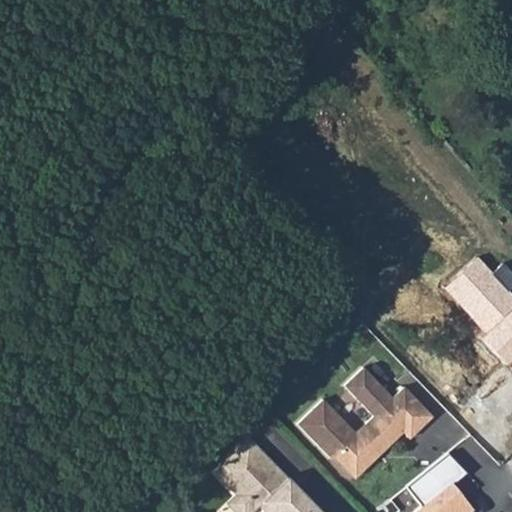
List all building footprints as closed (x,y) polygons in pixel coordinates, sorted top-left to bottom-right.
[(511,295),(476,256),(443,288),(482,333),(479,336),(505,364),(509,360),(511,363),(511,295)] [(322,400),(295,425),(328,460),(335,453),(356,474),(400,432),(408,439),(431,417),(402,387),(391,397),(362,367),(341,386),(371,417),(354,433),(322,400)] [(317,511),(247,439),(213,472),(236,496),(242,491),(258,507),(262,511),(317,511)] [(445,451),(403,486),(420,507),(414,511),(466,511),(469,510),(449,486),(464,474),(445,451)] [(242,491),(236,496),(226,505),(232,511),(252,511),(258,507),(242,491)]
